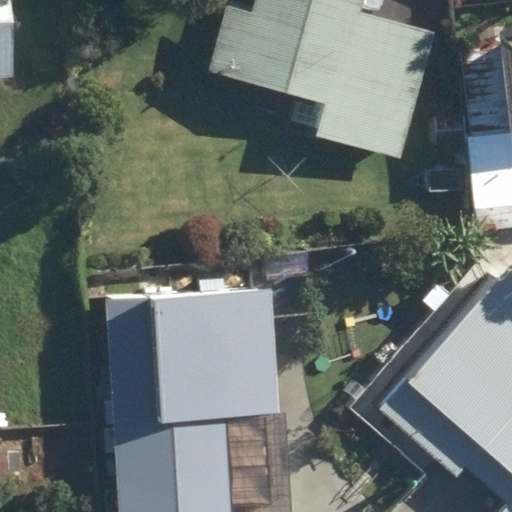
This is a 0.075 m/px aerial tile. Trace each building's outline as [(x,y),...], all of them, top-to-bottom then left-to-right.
[(0,0),(0,78),(12,78),(6,0),(0,0)] [(318,135),(402,157),(435,38),(361,17),(366,0),(256,0),(252,16),(228,9),(211,73),(327,106),(318,135)] [(462,145),(467,189),(511,184),(511,163),(510,149),(511,148),(511,37),(500,39),(501,48),(460,53),(467,120),(436,124),(438,147),(462,145)] [(144,271),(147,287),(173,283),(171,269),(144,271)] [(511,511),(511,269),(385,414),(456,478),(466,467),(510,507),(505,511),(511,511)] [(107,303),(120,511),(229,511),(224,419),(280,415),(272,293),(107,303)] [(377,511),(379,505),(379,498),(378,491),(376,485),(373,478),(369,473),(364,468),(358,464),(352,461),(345,459),(338,458),(331,459),(324,461),(318,463),(312,467),(307,472),(302,477),(299,483),(296,490),(295,497),(295,504),(296,511),(377,511)]
